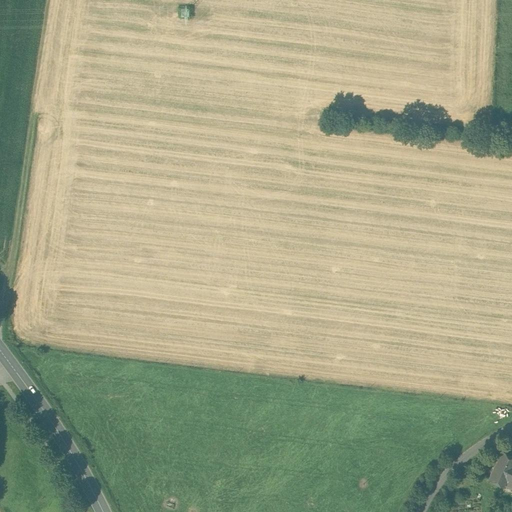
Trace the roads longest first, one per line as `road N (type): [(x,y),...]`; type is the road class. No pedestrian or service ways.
road 1 (primary): [(107,511),(0,348)]
road 2 (unclassified): [(422,511),(439,479),(511,427)]
